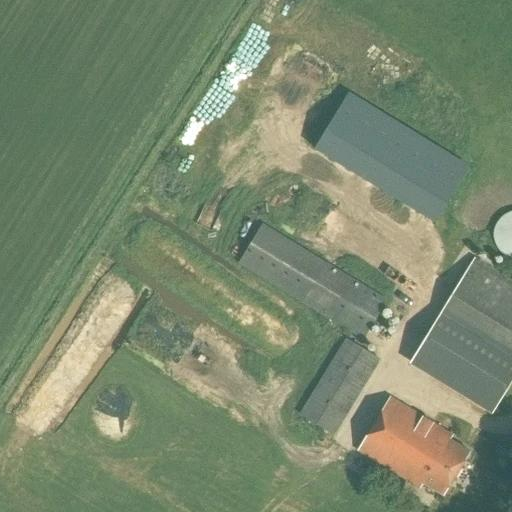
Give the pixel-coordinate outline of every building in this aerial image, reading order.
[(221,97),(210,111),(226,123),(237,109),(221,97)] [(511,212),(509,213),(507,214),(504,216),(502,217),(499,220),(498,222),(497,224),(496,226),(495,228),(494,230),(494,232),(493,234),(493,236),(494,238),(494,240),(494,242),(495,244),(496,246),(497,248),(498,250),(499,252),(501,253),(502,255),(504,256),(508,258),(510,259),(511,259),(511,212)] [(363,339),(374,321),(386,301),(263,225),(239,263),(363,339)] [(511,282),(475,260),(441,315),(424,342),(409,367),(450,392),(490,416),(511,379),(511,282)] [(334,436),(380,359),(345,338),(299,415),(334,436)] [(443,496),(469,452),(449,440),(452,435),(390,398),(358,450),(419,488),(422,483),(443,496)]
